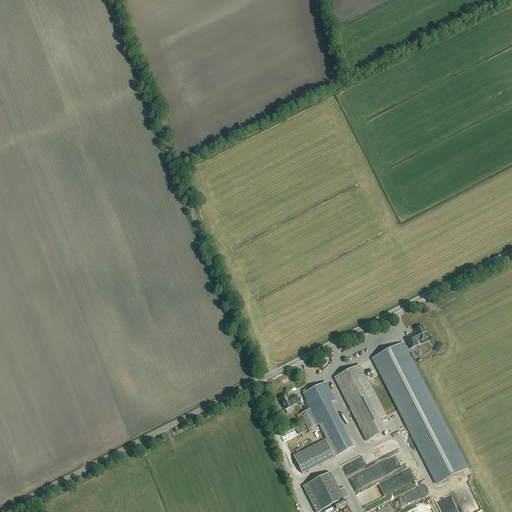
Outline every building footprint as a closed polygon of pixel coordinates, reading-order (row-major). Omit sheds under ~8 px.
[(416,334),(405,339),(410,349),(419,345),(417,342),(419,340),(420,341),(428,337),(422,326),(414,330),(416,334)] [(466,470),(402,344),(373,359),(437,485),(466,470)] [(359,366),(334,379),(367,442),(386,432),(380,420),(386,417),(365,376),(366,376),(366,375),(372,372),(371,370),(363,374),(359,366)] [(335,457),(353,448),(330,404),(335,402),(326,383),(303,394),(335,457)] [(292,406),(299,402),(296,396),(289,399),(287,395),(279,399),(285,411),(292,407),(292,406)] [(309,410),(300,414),(308,430),(317,426),(309,410)] [(306,426),(297,430),(300,435),(308,431),(306,426)] [(325,439),(292,455),(302,474),(334,458),(325,439)] [(354,489),(395,472),(390,462),(350,479),(354,489)] [(331,473),(303,487),(315,511),(319,511),(349,497),(344,488),(340,490),(331,473)] [(387,511),(391,511),(420,501),(417,491),(408,494),(409,496),(385,505),(387,511)] [(351,508),(348,502),(346,503),(345,501),(338,504),(341,511),(351,508)]
